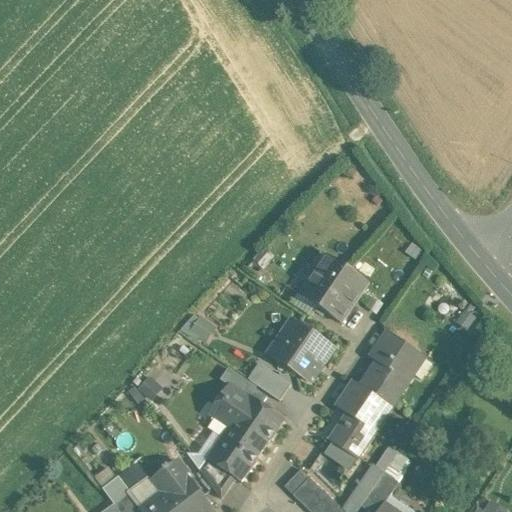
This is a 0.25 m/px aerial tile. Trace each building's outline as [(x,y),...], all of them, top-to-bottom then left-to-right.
[(368,285),(322,253),(309,273),(315,277),(302,297),(341,324),(368,285)] [(180,330),(203,343),(213,325),(191,312),(180,330)] [(334,349),(294,321),(280,341),(287,346),(276,361),(306,382),(319,363),(323,365),(334,349)] [(425,360),(387,335),(375,352),(381,357),(361,387),(393,408),(425,360)] [(280,399),(290,384),(257,362),(247,377),(280,399)] [(149,375),(128,391),(139,405),(160,389),(149,375)] [(361,387),(354,383),(337,408),(351,417),(346,424),(344,422),(330,442),(358,460),(393,408),(361,387)] [(285,421),(250,398),(249,399),(230,386),(215,408),(219,411),(212,420),(215,422),(212,426),(216,434),(222,438),(211,456),(225,465),(221,470),(236,480),(242,484),(285,421)] [(374,466),(367,477),(378,484),(385,474),(398,454),(390,448),(376,468),(374,466)] [(398,454),(385,474),(399,485),(414,465),(398,454)] [(221,470),(208,460),(200,472),(222,500),(236,480),(221,470)] [(208,511),(213,509),(177,462),(168,468),(167,467),(163,470),(164,471),(157,477),(157,478),(151,482),(149,479),(129,494),(129,495),(125,497),(136,511),(140,511),(141,511),(208,511)] [(301,471),(285,488),(293,496),(310,479),(301,471)] [(378,484),(362,508),(367,511),(379,511),(384,505),(385,506),(399,485),(385,474),(378,484)] [(367,477),(361,486),(358,484),(357,485),(360,487),(344,511),(345,511),(344,511),(358,511),(362,508),(378,484),(367,477)] [(310,479),(293,496),(302,505),(319,487),(310,479)] [(120,483),(106,494),(115,505),(125,497),(129,495),(129,494),(120,483)] [(319,487),(302,505),(309,511),(311,511),(327,495),(319,487)] [(327,495),(311,511),(327,511),(336,504),(327,495)] [(140,511),(136,511),(125,497),(115,505),(119,511),(141,511),(140,511)] [(488,498),(479,511),(506,511),(508,510),(488,498)]
